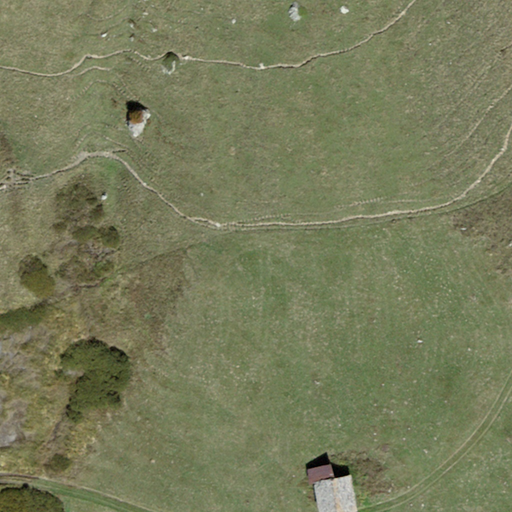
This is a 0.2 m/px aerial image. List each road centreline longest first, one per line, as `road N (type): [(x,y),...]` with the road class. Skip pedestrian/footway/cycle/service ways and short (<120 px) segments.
road 1 (track): [(372,511),(409,501),(487,426),(511,386)]
road 2 (track): [(0,484),(55,485),(143,511)]
